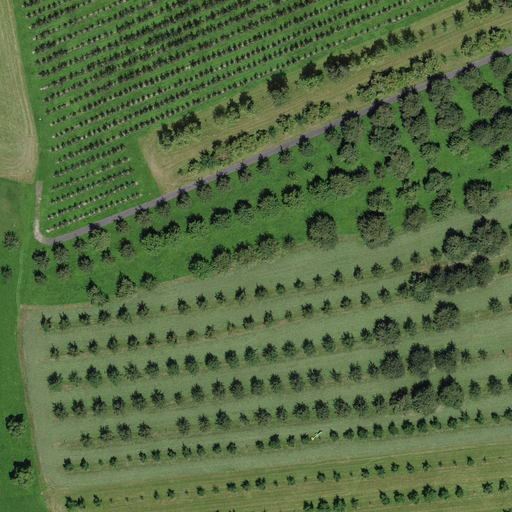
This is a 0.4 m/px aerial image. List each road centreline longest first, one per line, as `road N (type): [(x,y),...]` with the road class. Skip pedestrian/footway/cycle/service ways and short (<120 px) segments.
road 1 (track): [(43,158),(37,233),(61,240),(511,51)]
road 2 (track): [(43,158),(16,0)]
